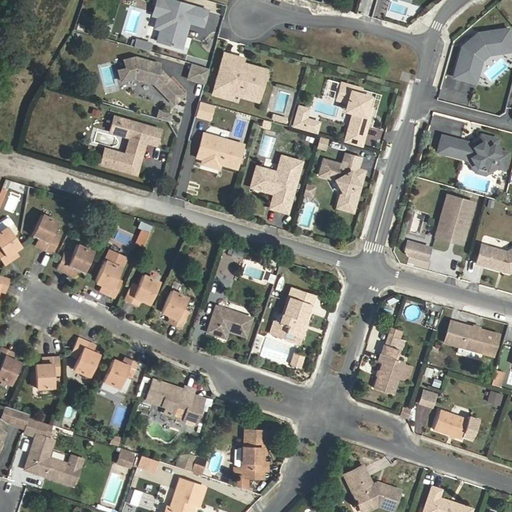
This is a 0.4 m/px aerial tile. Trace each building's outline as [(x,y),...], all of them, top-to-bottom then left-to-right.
[(215,14),(167,0),(165,0),(160,18),(172,22),(169,33),(168,32),(164,45),(189,52),(194,35),(191,31),(193,24),(196,25),(210,30),(215,14)] [(172,22),(166,21),(163,31),(168,32),(169,33),(172,22)] [(465,51),(457,81),(479,87),(484,68),(480,67),(481,62),(490,55),(495,54),(495,59),(511,56),(511,33),(481,37),(477,41),(480,43),(474,48),(472,45),(465,51)] [(131,45),(147,50),(149,42),(134,37),(131,45)] [(480,67),(484,68),(485,65),(492,59),(495,59),(495,54),(490,55),(481,62),(480,67)] [(230,60),(229,62),(244,66),(242,72),(247,73),(248,70),(249,65),(230,60)] [(126,74),(128,84),(142,81),(161,87),(181,108),(191,99),(169,75),(165,74),(167,68),(143,61),(132,64),(134,71),(126,74)] [(244,66),(229,62),(220,97),(239,103),(241,96),(245,97),(245,99),(259,103),(262,96),(267,97),(270,88),(264,86),(267,75),(248,70),(247,73),(242,72),(244,66)] [(105,88),(115,86),(112,65),(101,67),(105,88)] [(217,72),(200,67),(196,79),(213,84),(217,72)] [(273,77),(267,75),(264,86),(270,88),(273,77)] [(271,110),(286,114),(292,88),(277,85),(271,110)] [(341,87),(337,103),(347,106),(353,117),(348,134),(364,139),(372,112),(367,111),(370,101),(359,98),(361,93),(341,87)] [(267,97),(262,96),(259,103),(266,104),(267,97)] [(208,120),(212,104),(196,100),(193,117),(208,120)] [(288,125),(315,133),(319,121),(306,117),(308,107),(295,103),(288,125)] [(165,115),(163,122),(174,125),(176,118),(165,115)] [(123,121),(120,120),(115,135),(125,138),(124,132),(125,127),(122,125),(123,121)] [(166,133),(123,121),(122,125),(125,127),(124,132),(125,138),(132,140),(134,146),(132,153),(127,157),(110,152),(106,167),(138,177),(143,174),(147,158),(146,155),(147,152),(150,150),(151,146),(161,149),(166,133)] [(257,155),(270,158),(275,137),(262,134),(257,155)] [(325,149),(326,138),(316,136),(315,148),(325,149)] [(476,146),(453,140),(449,156),(472,162),(475,160),(480,168),(486,164),(490,171),(498,166),(500,169),(507,171),(511,155),(504,153),(503,154),(498,146),(500,145),(500,141),(485,137),(484,141),(485,144),(478,148),(476,146)] [(217,139),(211,138),(205,160),(212,162),(229,167),(244,171),(251,147),(217,138),(217,139)] [(449,156),(453,140),(445,138),(441,154),(449,156)] [(348,166),(330,161),(327,169),(336,171),(337,173),(335,179),(341,181),(349,195),(346,197),(343,209),(359,214),(366,189),(362,182),(369,178),(371,172),(364,171),(367,158),(351,154),(348,166)] [(308,163),(287,157),(283,174),(270,170),(264,191),(275,194),(278,192),(281,193),(280,195),(276,209),(294,214),(308,163)] [(229,167),(212,162),(210,167),(227,172),(229,167)] [(486,164),(480,168),(479,173),(488,175),(500,169),(498,166),(490,171),(486,164)] [(270,170),(262,168),(257,188),(264,191),(270,170)] [(336,171),(327,169),(325,177),(335,179),(337,173),(336,171)] [(315,191),(313,197),(318,198),(321,189),(312,186),(311,190),(315,191)] [(453,192),(444,223),(451,225),(448,236),(457,238),(458,235),(461,236),(460,239),(468,241),(479,200),(453,192)] [(46,241),(44,247),(59,254),(67,238),(59,234),(64,223),(47,215),(37,237),(43,240),(46,241)] [(13,228),(18,224),(15,219),(11,218),(1,226),(1,229),(4,234),(13,228)] [(451,225),(444,223),(441,234),(448,236),(451,225)] [(10,266),(21,258),(18,253),(20,251),(27,246),(13,228),(4,234),(0,236),(0,241),(5,248),(0,252),(10,266)] [(141,246),(147,232),(139,228),(132,242),(141,246)] [(436,245),(414,239),(412,247),(414,252),(433,257),(436,245)] [(144,242),(138,255),(144,258),(151,245),(144,242)] [(511,249),(487,242),(482,260),(503,267),(506,265),(509,266),(510,269),(511,268),(511,249)] [(64,269),(77,275),(80,269),(84,270),(89,273),(99,252),(82,244),(77,255),(71,252),(64,269)] [(108,291),(121,297),(121,295),(128,281),(122,278),(127,268),(111,260),(102,278),(101,282),(108,284),(111,286),(108,291)] [(14,280),(6,277),(0,275),(0,301),(3,292),(10,293),(14,280)] [(138,283),(131,299),(144,305),(147,299),(156,303),(165,283),(148,275),(143,286),(138,283)] [(322,294),(297,286),(294,296),(319,304),(322,294)] [(177,290),(168,309),(167,311),(176,315),(174,321),(187,327),(194,312),(188,309),(193,297),(177,290)] [(319,304),(294,296),(289,313),(286,322),(294,325),(292,331),(300,334),(298,340),(306,343),(311,327),(309,326),(310,321),(313,322),(319,304)] [(234,329),(251,334),(257,316),(221,305),(213,331),(231,337),(234,329)] [(281,320),(276,333),(298,340),(300,334),(292,331),(294,325),(286,322),(289,313),(286,312),(282,315),(281,320)] [(501,332),(452,319),(446,340),(461,344),(477,348),(495,353),(501,332)] [(84,358),(80,369),(96,376),(105,355),(99,353),(97,351),(99,345),(84,338),(77,355),(84,358)] [(461,344),(460,349),(461,352),(473,355),(476,354),(477,348),(461,344)] [(0,363),(5,366),(1,378),(18,385),(27,365),(17,360),(19,354),(6,349),(0,363)] [(375,386),(395,392),(406,359),(382,351),(379,360),(383,361),(375,386)] [(307,355),(299,352),(294,365),(303,368),(307,355)] [(41,366),(43,389),(61,387),(61,375),(67,375),(66,357),(54,358),(54,364),(52,364),(41,366)] [(143,363),(131,358),(129,364),(119,360),(118,362),(110,381),(127,388),(132,377),(136,379),(143,363)] [(504,368),(497,366),(493,380),(500,382),(504,368)] [(127,388),(125,392),(131,394),(132,394),(139,380),(136,379),(132,377),(127,388)] [(196,424),(199,423),(204,409),(192,404),(194,400),(195,398),(196,393),(198,389),(189,386),(188,389),(181,387),(179,388),(175,387),(174,384),(157,379),(150,399),(170,406),(168,412),(187,419),(189,422),(196,424)] [(436,393),(421,388),(416,402),(431,408),(436,393)] [(488,390),(485,402),(498,406),(501,394),(488,390)] [(208,397),(196,393),(195,398),(194,400),(192,404),(204,409),(208,397)] [(411,409),(403,406),(400,412),(408,415),(409,415),(411,409)] [(479,420),(440,408),(434,428),(463,437),(463,434),(473,437),(479,420)] [(53,458),(59,441),(47,437),(48,435),(51,425),(34,418),(29,433),(37,436),(38,431),(42,433),(41,435),(29,470),(45,475),(45,473),(49,475),(50,477),(61,481),(62,481),(71,484),(74,483),(79,469),(67,464),(68,464),(53,458)] [(0,460),(1,460),(11,433),(0,424),(0,460)] [(268,448),(270,449),(271,430),(249,430),(249,446),(246,446),(246,447),(245,467),(245,468),(245,469),(265,470),(269,471),(270,462),(267,462),(268,448)] [(107,443),(117,446),(119,436),(110,434),(107,443)] [(125,454),(122,463),(133,467),(136,458),(125,454)] [(145,456),(142,466),(159,472),(163,462),(145,456)] [(199,458),(192,456),(188,468),(187,470),(194,473),(199,458)] [(198,469),(205,471),(207,464),(203,462),(204,460),(201,459),(201,461),(198,469)] [(369,500),(378,502),(394,508),(401,488),(382,482),(381,485),(376,483),(375,482),(365,463),(346,472),(362,504),(369,500)] [(245,469),(245,468),(238,467),(237,474),(241,477),(242,477),(265,478),(265,470),(245,469)] [(242,477),(241,489),(251,492),(252,477),(242,477)] [(174,511),(173,511),(194,511),(193,508),(194,504),(202,507),(208,489),(182,480),(172,509),(174,511)] [(430,504),(427,511),(471,511),(474,506),(457,500),(456,502),(451,501),(451,499),(440,494),(442,487),(432,484),(426,503),(430,504)] [(131,488),(127,503),(136,505),(140,490),(131,488)] [(369,500),(362,504),(365,509),(378,502),(369,500)]
